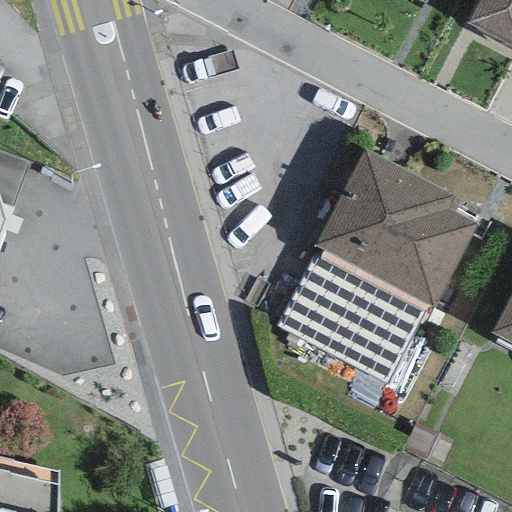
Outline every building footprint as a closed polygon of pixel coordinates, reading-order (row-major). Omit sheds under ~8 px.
[(432,0),(386,0),(422,19),(432,0)] [(511,0),(489,0),(468,42),(511,64),(511,0)] [(452,204),(365,158),(276,328),(387,384),(424,310),(434,315),(475,233),(446,217),(452,204)] [(0,245),(12,215),(0,210),(0,245)] [(511,301),(491,340),(511,351),(511,301)] [(56,511),(58,475),(0,461),(0,511),(56,511)]
